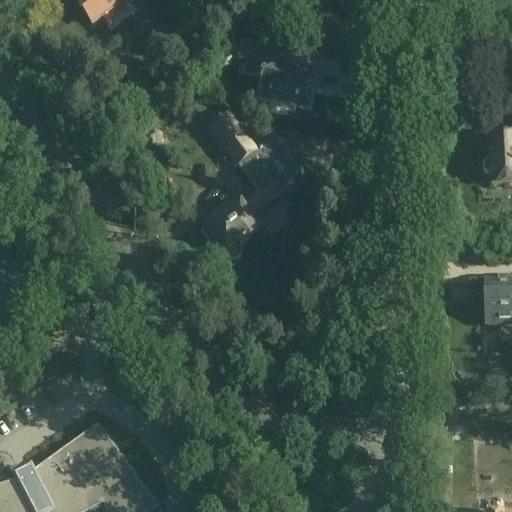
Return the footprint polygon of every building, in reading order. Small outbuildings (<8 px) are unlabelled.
[(82,0),(83,0),(78,4),(93,26),(130,0),(132,0),(135,3),(139,0),(82,0)] [(247,36),(259,40),(263,29),(251,25),(247,36)] [(272,65),(274,51),(243,45),(240,61),(266,66),(260,98),(310,107),(316,73),(272,65)] [(235,167),(256,151),(231,114),(209,129),(235,167)] [(488,163),(484,168),(484,174),(488,177),(491,176),(492,187),(511,185),(511,137),(489,139),(490,163),(488,163)] [(276,138),(256,151),(235,167),(254,193),(255,193),(265,206),(265,207),(284,192),(288,197),(307,183),(276,138)] [(443,187),(434,187),(434,216),(443,216),(443,187)] [(254,193),(230,211),(226,207),(212,217),(216,222),(200,233),(210,247),(214,244),(227,262),(233,265),(237,265),(239,264),(240,261),(240,254),(237,250),(260,233),(249,218),(265,206),(255,193),(254,193)] [(511,281),(494,282),(494,288),(486,289),(487,320),(510,319),(510,325),(511,324),(511,281)] [(18,483),(0,488),(0,511),(94,511),(103,508),(105,511),(158,511),(159,511),(101,432),(100,431),(99,430),(97,429),(96,429),(94,430),(32,475),(31,476),(31,478),(31,480),(32,482),(23,486),(23,485),(21,483),(20,482),(18,483)]
